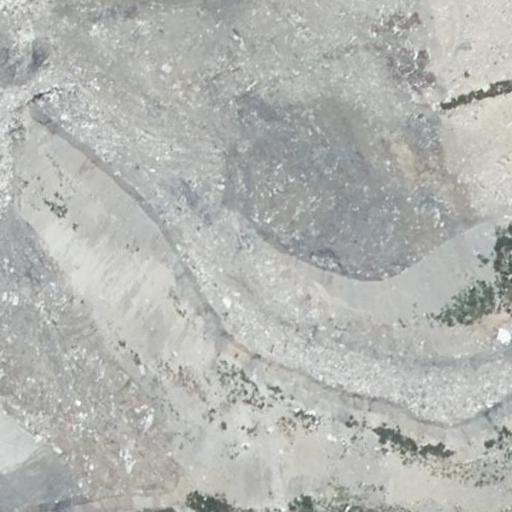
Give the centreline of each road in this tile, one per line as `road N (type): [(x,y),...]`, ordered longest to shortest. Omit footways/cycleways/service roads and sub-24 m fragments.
road 1 (track): [(326,511),(311,467),(183,312),(511,13)]
road 2 (track): [(511,263),(456,299),(511,412)]
road 3 (track): [(471,511),(405,379),(375,378)]
